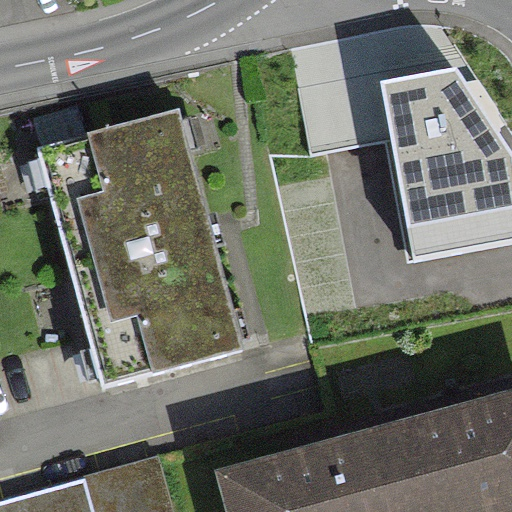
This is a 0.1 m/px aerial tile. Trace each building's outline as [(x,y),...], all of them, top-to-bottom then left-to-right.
[(441,213),(511,199),(511,99),(422,117),(441,213)] [(246,350),(177,107),(37,146),(106,389),(246,350)] [(402,511),(482,511),(511,504),(511,397),(381,432),(402,511)] [(235,511),(402,511),(381,432),(225,475),(235,511)] [(161,511),(150,469),(0,511),(161,511)]
